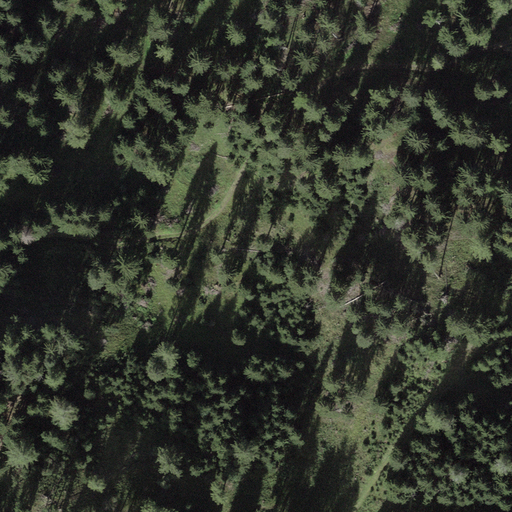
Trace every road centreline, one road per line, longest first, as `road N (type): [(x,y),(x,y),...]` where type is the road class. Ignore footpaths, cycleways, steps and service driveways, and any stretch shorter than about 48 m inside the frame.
road 1 (track): [(0,246),(50,232),(125,244),(187,231),(214,214),(254,151),(342,69),(432,67),(511,40)]
road 2 (track): [(143,0),(134,87),(109,136),(82,166),(0,202)]
road 3 (track): [(511,337),(460,359),(347,511)]
